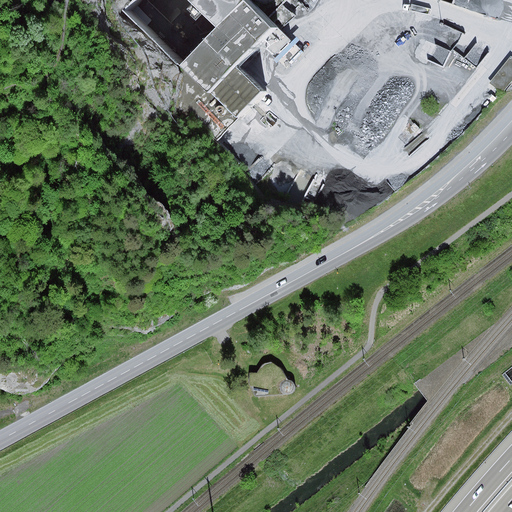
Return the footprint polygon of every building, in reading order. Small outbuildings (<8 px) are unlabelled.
[(279,28),(250,0),(141,0),(130,11),(200,78),(177,102),(217,142),(266,92),(241,67),(279,28)] [(465,32),(456,53),(483,64),(491,43),(465,32)] [(511,59),(491,83),(502,92),(511,78),(511,59)] [(317,201),(325,181),(299,170),(288,196),(304,203),(307,196),(317,201)] [(293,379),(291,379),(288,371),(284,366),(278,362),(275,361),(272,361),(267,363),(264,365),(262,368),(260,371),(253,371),(252,381),(254,386),(257,393),(258,395),(260,395),(263,395),(287,393),(291,394),(295,393),(298,390),(298,386),(297,382),(293,379)]
